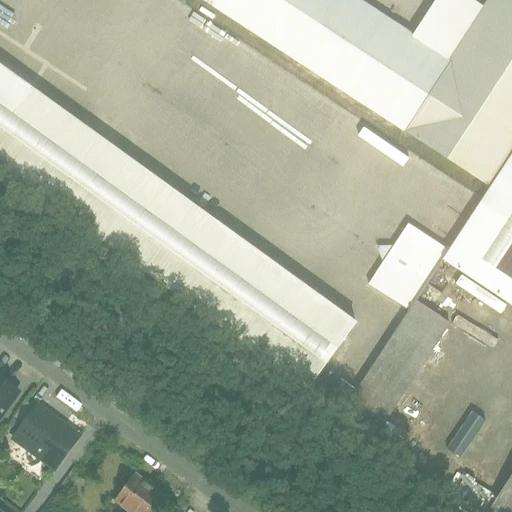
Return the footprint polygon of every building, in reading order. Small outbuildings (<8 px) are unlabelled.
[(511,0),(492,0),(491,3),(485,0),(440,0),(421,29),(376,0),(211,0),(494,184),(456,243),(416,218),(374,282),(411,306),(345,407),(383,431),(455,320),(419,297),(448,251),(511,293),(511,0)] [(351,321),(0,70),(0,167),(305,385),(351,321)] [(0,415),(16,392),(0,380),(0,415)] [(479,447),(506,401),(489,391),(461,437),(479,447)] [(53,472),(79,434),(38,405),(12,443),(53,472)] [(137,491),(118,481),(109,498),(121,504),(116,511),(139,511),(129,507),(137,491)] [(511,511),(511,485),(494,511),(511,511)]
